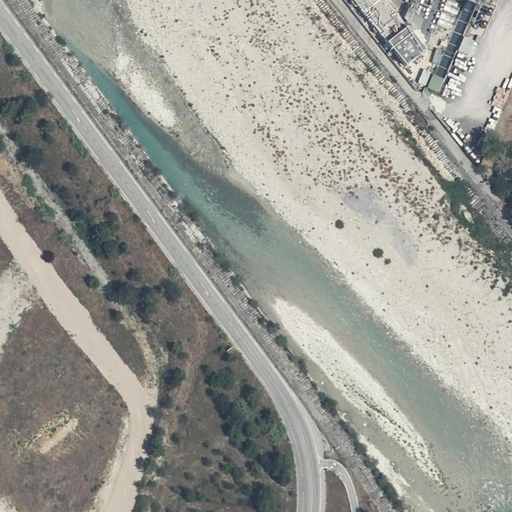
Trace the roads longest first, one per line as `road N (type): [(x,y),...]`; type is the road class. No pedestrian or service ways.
road 1 (tertiary): [(311,511),(304,438),(280,390),(0,9)]
road 2 (track): [(134,318),(149,364),(145,424),(113,511)]
